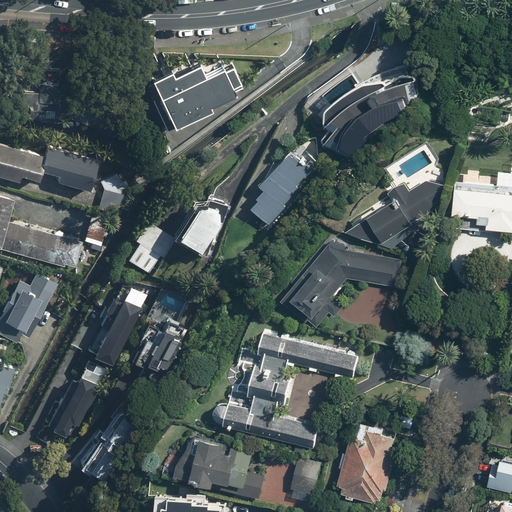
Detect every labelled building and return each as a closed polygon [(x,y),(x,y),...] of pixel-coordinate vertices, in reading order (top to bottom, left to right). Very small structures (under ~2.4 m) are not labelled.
[(169,70),(149,79),(169,123),(207,106),(205,101),(230,90),(226,82),(235,78),(228,63),(201,75),(195,63),(171,74),(169,70)] [(376,75),(376,73),(361,78),(364,86),(358,90),(361,94),(334,114),(354,142),(367,133),(363,129),(376,119),(379,123),(414,103),(408,82),(412,81),(408,66),(392,72),(391,70),(376,75)] [(58,122),(67,116),(110,131),(115,116),(69,102),(69,100),(57,99),(58,82),(22,79),(20,104),(26,105),(25,120),(55,122),(58,122)] [(0,142),(0,174),(16,179),(18,174),(33,178),(40,153),(0,142)] [(40,168),(59,173),(57,180),(87,189),(96,159),(46,145),(40,168)] [(296,154),(285,165),(280,161),(260,182),(267,189),(252,206),(270,222),(286,205),(285,204),(300,187),(297,184),(311,168),(296,154)] [(426,178),(410,189),(405,181),(388,192),(393,200),(346,230),(380,243),(443,203),(446,183),(426,178)] [(488,216),(487,227),(511,229),(511,184),(456,180),(453,213),(488,216)] [(0,234),(10,196),(0,193),(0,234)] [(223,201),(205,196),(193,201),(172,233),(202,252),(223,219),(219,217),(223,201)] [(2,249),(63,264),(64,262),(75,265),(81,239),(9,221),(2,249)] [(174,240),(176,237),(145,221),(140,231),(137,229),(132,239),(137,241),(127,260),(155,276),(174,240)] [(315,327),(329,311),(335,316),(343,306),(333,297),(348,276),(395,284),(400,257),(345,247),(346,244),(332,239),(281,298),(315,327)] [(35,271),(28,283),(18,278),(0,311),(0,331),(16,340),(21,332),(26,335),(55,282),(35,271)] [(119,300),(112,297),(104,312),(111,315),(109,321),(103,318),(99,325),(105,327),(93,354),(112,363),(140,306),(120,296),(119,300)] [(161,330),(146,322),(128,359),(153,371),(156,364),(162,367),(183,326),(167,318),(161,330)] [(294,374),(285,372),(288,358),(355,375),(360,355),(262,331),(257,350),(265,352),(262,367),(256,366),(249,395),(254,396),(251,409),(230,404),(225,425),(313,446),(318,425),(274,414),(277,401),(286,403),(294,374)] [(0,391),(1,389),(5,390),(11,365),(0,361),(0,391)] [(94,389),(90,387),(93,381),(77,374),(74,379),(69,377),(47,422),(52,424),(50,428),(63,434),(64,430),(72,434),(94,389)] [(72,462),(91,477),(104,461),(109,465),(137,429),(124,419),(125,418),(125,417),(125,416),(125,415),(125,414),(124,414),(124,413),(123,413),(123,412),(122,412),(121,411),(120,411),(119,411),(119,412),(118,412),(117,412),(117,413),(113,410),(72,462)] [(413,417),(397,416),(396,425),(412,427),(413,417)] [(353,497),(354,494),(374,500),(376,495),(381,497),(395,448),(391,447),(394,437),(367,430),(364,439),(351,435),(338,482),(344,484),(342,491),(347,493),(347,495),(353,497)] [(266,473),(249,469),(254,447),(196,434),(180,452),(174,475),(261,496),(266,473)] [(322,461),(299,455),(290,486),(313,493),(322,461)] [(511,460),(500,458),(499,463),(493,462),(487,486),(511,491),(511,460)] [(222,511),(223,505),(209,504),(209,501),(194,500),(194,497),(155,495),(153,511),(222,511)] [(511,511),(511,503),(504,502),(502,511),(511,511)]
